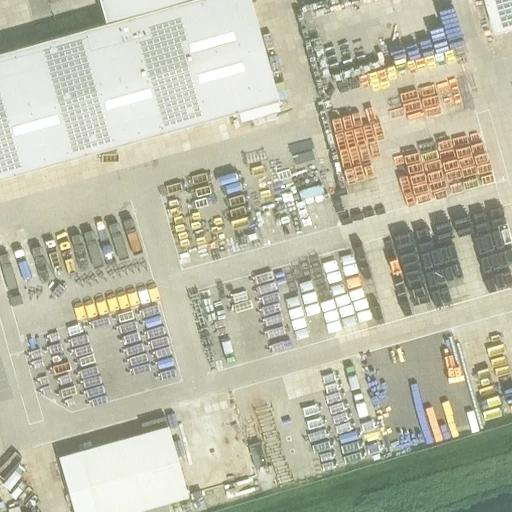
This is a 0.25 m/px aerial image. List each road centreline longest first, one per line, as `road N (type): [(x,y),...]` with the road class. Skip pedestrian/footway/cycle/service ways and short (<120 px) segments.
road 1 (unknown): [(198,393),(35,441),(53,511)]
road 2 (unknown): [(132,181),(198,393)]
road 3 (unknown): [(132,181),(278,141)]
road 4 (unknown): [(0,211),(132,181)]
